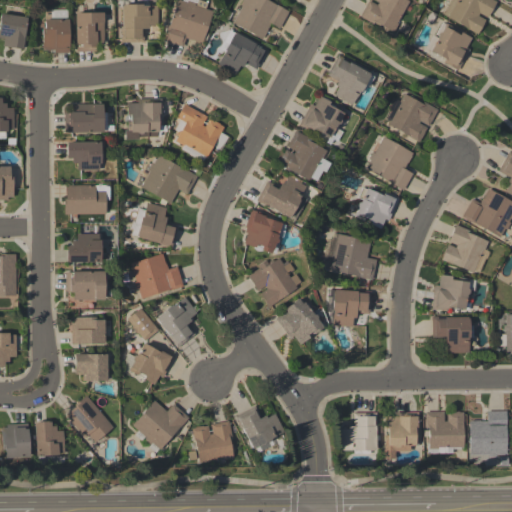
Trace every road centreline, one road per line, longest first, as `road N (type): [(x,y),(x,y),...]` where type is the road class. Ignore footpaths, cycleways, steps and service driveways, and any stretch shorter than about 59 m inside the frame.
road 1 (residential): [(299,399),(253,349),(217,284),(208,233),(232,165),(308,40)]
road 2 (residential): [(261,122),(185,80),(38,80),(0,71)]
road 3 (residential): [(41,345),(38,80)]
road 4 (residential): [(402,379),(408,248),(457,161)]
road 5 (residential): [(299,399),(402,379),(511,381)]
